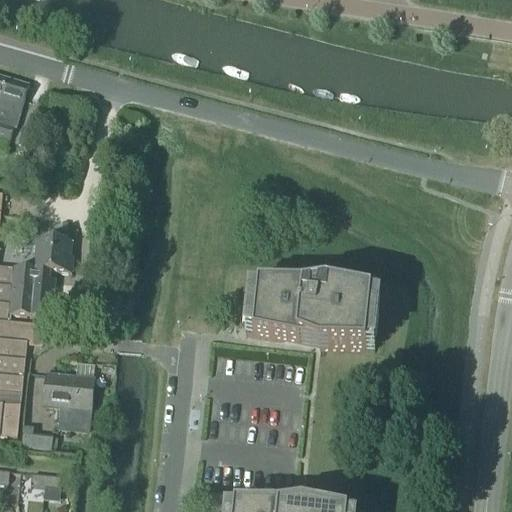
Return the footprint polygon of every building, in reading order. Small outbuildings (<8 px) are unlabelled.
[(0,142),(9,145),(13,131),(15,131),(28,89),(7,83),(0,105),(0,142)] [(0,441),(17,444),(20,411),(19,411),(20,403),(21,403),(27,347),(8,345),(10,319),(51,323),(55,284),(49,283),(50,276),(71,278),(73,261),(70,261),(71,247),(58,246),(54,241),(50,245),(36,243),(33,273),(14,271),(14,275),(0,273),(0,219),(2,200),(0,199),(0,441)] [(24,238),(33,238),(34,225),(25,224),(24,238)] [(245,338),(319,353),(366,354),(367,340),(375,340),(378,316),(370,315),(372,301),(325,291),(250,290),(245,338)] [(96,299),(93,332),(108,333),(111,300),(96,299)] [(92,385),(57,381),(47,380),(44,411),(60,412),(57,434),(87,437),(92,385)] [(0,475),(0,487),(8,488),(9,477),(0,475)] [(30,490),(44,492),(45,481),(31,479),(30,490)] [(45,481),(44,492),(58,493),(59,482),(45,481)]
